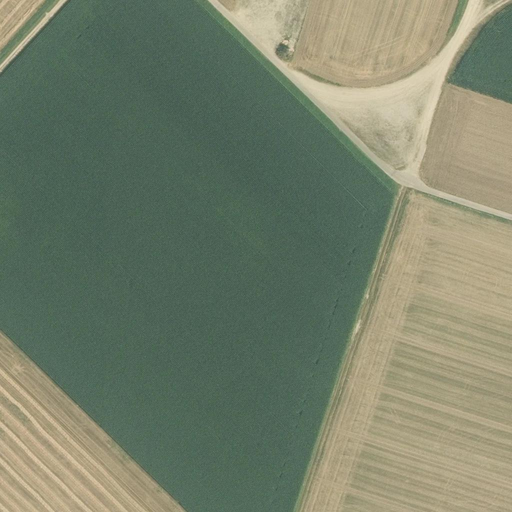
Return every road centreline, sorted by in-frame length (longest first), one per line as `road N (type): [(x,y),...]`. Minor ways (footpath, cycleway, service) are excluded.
road 1 (track): [(210,0),(389,174),(511,218)]
road 2 (track): [(402,182),(296,511)]
road 3 (track): [(406,184),(471,0)]
